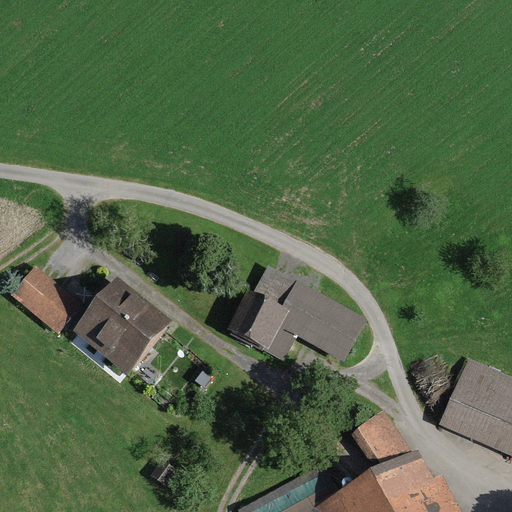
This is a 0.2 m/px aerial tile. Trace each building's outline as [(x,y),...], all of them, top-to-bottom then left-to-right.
[(75,309),(33,277),(14,302),(56,334),(75,309)] [(163,331),(111,290),(72,340),(125,381),(163,331)] [(358,325),(299,294),(288,315),(313,327),(301,349),(336,367),(358,325)] [(292,332),(237,306),(222,338),(277,364),(292,332)] [(511,384),(468,365),(439,429),(511,462),(511,384)] [(438,511),(414,464),(379,423),(343,442),(377,482),(319,511),(438,511)]
